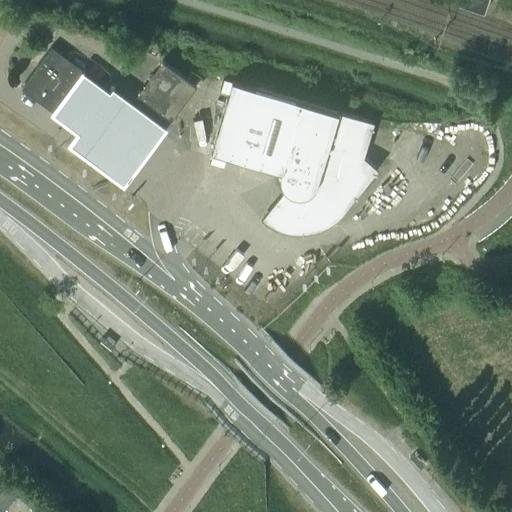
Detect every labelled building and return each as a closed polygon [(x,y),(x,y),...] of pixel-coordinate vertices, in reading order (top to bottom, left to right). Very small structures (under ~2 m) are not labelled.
[(454,0),(454,2),(482,12),(486,0),(454,0)] [(51,110),(82,69),(51,45),(20,87),(51,110)] [(170,118),(172,114),(195,84),(161,59),(136,93),(170,118)] [(106,87),(82,69),(51,110),(76,128),(65,142),(121,184),(165,125),(109,83),(106,87)] [(360,156),(371,121),(231,79),(210,150),(275,170),(280,171),(279,177),(285,189),(262,217),(266,220),(278,227),(286,229),(299,230),(307,230),(320,226),(327,222),(337,213),(374,167),(360,156)]
